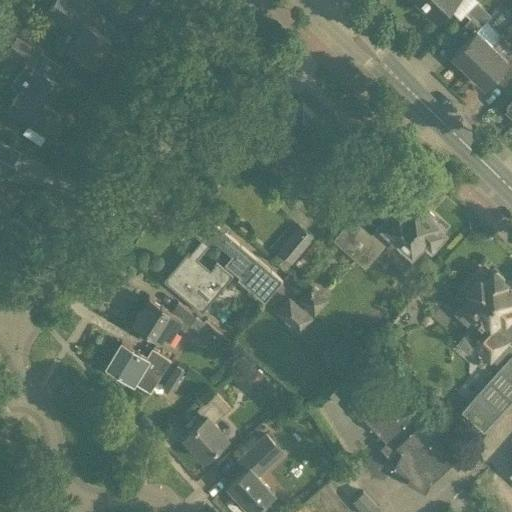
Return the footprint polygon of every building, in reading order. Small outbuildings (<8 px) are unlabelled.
[(97,11),(84,0),(52,0),(45,11),(78,33),(67,48),(93,66),(95,63),(97,65),(104,54),(102,53),(111,40),(89,26),(97,11)] [(84,0),(97,11),(99,8),(89,0),(84,0)] [(416,0),(435,18),(447,6),(459,17),(475,0),(416,0)] [(467,70),(492,44),(476,29),(451,55),(467,70)] [(60,116),(46,107),(61,83),(48,75),(56,64),(41,54),(42,52),(15,35),(5,51),(30,67),(17,88),(19,89),(7,108),(47,136),(50,132),(53,134),(56,133),(61,125),(61,122),(58,120),(60,116)] [(492,44),(467,70),(483,86),(493,75),(502,83),(511,72),(511,57),(511,56),(508,60),(492,44)] [(270,132),(271,133),(251,153),(264,166),(284,146),(306,166),(337,134),(335,133),(337,125),(330,119),(322,120),(321,119),(320,120),(301,101),(270,132)] [(0,159),(12,166),(20,151),(0,139),(0,159)] [(0,220),(10,201),(0,195),(0,181),(6,169),(0,165),(0,220)] [(378,223),(370,232),(351,215),(331,238),(365,267),(392,236),(411,253),(422,240),(430,247),(444,231),(436,224),(438,222),(434,218),(434,214),(428,210),(425,210),(412,198),(403,208),(397,202),(378,223)] [(169,271),(170,272),(163,280),(175,291),(182,297),(200,312),(232,275),(216,261),(209,270),(196,259),(202,250),(208,244),(210,242),(213,241),(216,243),(230,255),(223,263),(238,276),(236,279),(264,301),(281,279),(199,210),(186,226),(192,231),(201,239),(190,253),(187,250),(185,252),(169,271)] [(285,269),(314,234),(300,223),(271,257),(285,269)] [(315,239),(294,263),(303,271),(324,247),(315,239)] [(471,294),(461,304),(453,313),(467,326),(473,319),(475,321),(463,335),(456,343),(466,352),(471,347),(490,363),(492,361),(498,367),(460,409),(464,412),(458,418),(475,433),(480,427),(483,430),(511,397),(511,345),(490,325),(499,315),(503,319),(511,309),(511,306),(509,304),(511,300),(511,292),(503,284),(504,283),(491,271),(483,280),(479,277),(467,290),(471,294)] [(328,298),(312,283),(297,300),(313,314),(328,298)] [(274,311),(299,332),(313,316),(288,294),(274,311)] [(177,301),(170,311),(148,297),(132,322),(165,343),(176,324),(192,337),(203,323),(177,301)] [(151,347),(145,356),(120,341),(105,365),(132,381),(133,380),(150,391),(170,360),(151,347)] [(176,363),(162,386),(169,391),(183,367),(176,363)] [(389,383),(358,411),(385,442),(379,447),(394,463),(392,466),(409,474),(405,481),(423,490),(428,481),(458,454),(411,401),(408,403),(389,383)] [(196,407),(204,416),(182,437),(202,459),(227,437),(213,421),(229,406),(215,391),(196,407)] [(236,458),(245,468),(226,485),(250,511),(276,511),(265,499),(273,492),(258,476),(284,452),(265,431),(236,458)] [(374,511),(379,507),(363,489),(351,500),(361,511),(374,511)] [(323,511),(313,500),(299,511),(323,511)]
